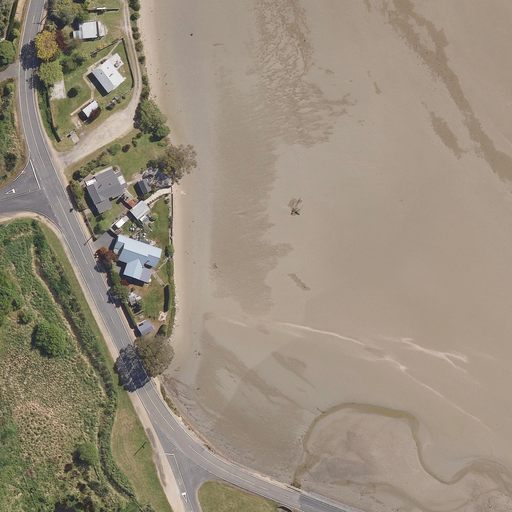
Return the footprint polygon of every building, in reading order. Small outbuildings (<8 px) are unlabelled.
[(96,21),(77,23),(78,31),(73,31),(74,39),(97,37),(96,21)] [(124,80),(107,59),(91,73),(107,93),(124,80)] [(63,84),(62,74),(48,76),(49,86),(63,84)] [(99,109),(93,102),(82,111),(87,118),(99,109)] [(110,169),(84,182),(86,187),(85,188),(99,214),(111,208),(107,201),(123,193),(110,169)] [(150,191),(145,180),(138,183),(142,194),(150,191)] [(128,197),(123,201),(131,208),(135,204),(128,197)] [(141,200),(128,212),(136,220),(148,208),(141,200)] [(160,250),(118,236),(112,253),(119,256),(117,260),(126,263),(122,275),(147,283),(152,267),(155,267),(160,250)] [(153,330),(146,319),(141,322),(142,324),(137,327),(142,336),(153,330)]
